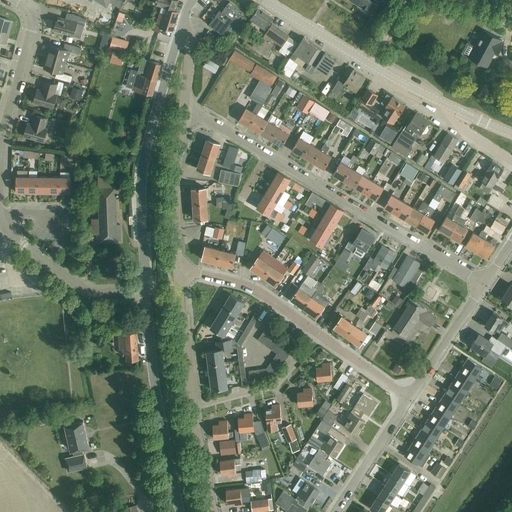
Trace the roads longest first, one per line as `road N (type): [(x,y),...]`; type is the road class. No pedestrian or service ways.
road 1 (residential): [(483,282),(183,111)]
road 2 (unclassified): [(144,287),(143,155),(179,27)]
road 3 (unclassified): [(178,511),(147,349),(144,287)]
road 4 (tertiary): [(444,104),(265,0)]
road 5 (residential): [(0,188),(2,134),(34,27),(33,15),(12,0)]
road 6 (residential): [(144,287),(83,287),(55,271),(0,216)]
road 7 (residential): [(178,270),(183,111)]
road 8 (residential): [(316,334),(250,288),(178,270)]
road 9 (residential): [(192,407),(271,386),(316,334)]
road 10 (residential): [(407,397),(483,282)]
road 11 (residential): [(192,407),(178,270)]
road 12 (residential): [(333,511),(407,397)]
